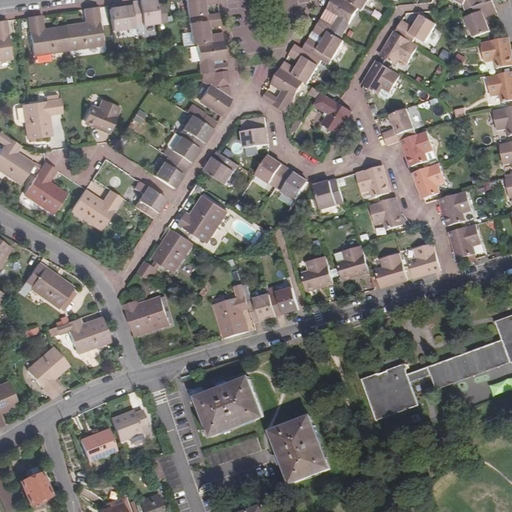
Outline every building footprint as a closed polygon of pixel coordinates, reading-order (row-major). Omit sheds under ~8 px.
[(160,22),(158,4),(157,0),(142,0),(133,1),(133,5),(136,25),(144,23),(144,24),(160,22)] [(205,4),(218,2),(218,0),(186,0),(188,15),(206,13),(205,4)] [(361,7),(350,0),(334,0),(329,9),(340,16),(336,24),(324,17),(320,23),(343,37),(361,7)] [(350,0),(361,7),(366,10),(371,0),(350,0)] [(475,7),(493,0),(460,0),(463,2),(466,11),(475,7)] [(494,0),(493,0),(475,7),(477,12),(468,16),(476,36),(494,29),(488,15),(499,11),(494,0)] [(167,21),(164,3),(158,4),(160,22),(167,21)] [(136,25),(133,5),(109,9),(113,31),(131,29),(131,28),(136,27),(136,25)] [(65,27),(68,50),(103,45),(97,7),(83,9),(86,27),(82,28),(81,25),(65,27)] [(222,24),(220,11),(206,13),(188,15),(192,44),(197,43),(224,40),(223,32),(210,34),(209,26),(222,24)] [(398,32),(416,43),(420,37),(428,42),(439,23),(424,14),(417,27),(405,20),(398,32)] [(68,50),(65,27),(46,30),(47,33),(43,33),(40,15),(26,17),(32,55),(68,50)] [(0,59),(11,58),(6,20),(0,21),(0,59)] [(305,48),(324,60),(332,65),(347,40),(343,37),(320,23),(305,48)] [(398,32),(391,43),(393,44),(384,56),(399,65),(402,59),(411,65),(422,46),(416,43),(398,32)] [(511,50),(508,37),(483,42),(486,61),(495,60),(496,67),(511,64),(511,62),(509,50),(511,50)] [(227,57),(224,40),(197,43),(201,73),(215,71),(227,69),(228,69),(227,62),(214,64),(213,59),(227,57)] [(310,83),(324,60),(305,48),(297,44),(290,55),(300,61),(296,67),(286,61),(283,67),(306,81),(310,83)] [(448,60),(451,53),(444,49),(440,57),(448,60)] [(380,61),(373,72),(374,73),(367,86),(381,94),(385,88),(393,94),(404,76),(380,61)] [(288,112),(306,81),(283,67),(274,81),(284,89),(279,97),(268,90),(264,97),(288,112)] [(227,69),(215,71),(216,84),(230,83),(227,69)] [(511,71),(489,76),(493,96),(501,95),(502,102),(511,100),(511,71)] [(232,100),(230,87),(218,88),(216,90),(209,85),(199,100),(222,115),(232,100)] [(324,92),(315,87),(312,92),(321,97),(324,92)] [(340,134),(354,111),(340,102),(324,92),(317,105),(324,109),(329,112),(326,116),(330,118),(326,126),(340,134)] [(45,119),(45,115),(62,113),(60,99),(22,104),(27,140),(50,137),(47,119),(45,119)] [(111,132),(121,107),(103,99),(98,108),(91,105),(85,119),(99,125),(99,126),(111,132)] [(212,129),(217,122),(192,106),(187,113),(192,116),(212,129)] [(511,135),(511,107),(496,110),(500,129),(507,128),(509,136),(511,135)] [(402,141),(408,139),(406,132),(416,129),(408,108),(391,115),(396,129),(385,133),(390,146),(402,141)] [(456,117),(466,115),(464,108),(455,110),(456,117)] [(139,110),(133,119),(140,124),(146,115),(139,110)] [(310,116),(305,113),(299,124),(303,127),(310,116)] [(199,149),(212,129),(192,116),(182,131),(183,131),(180,137),(199,149)] [(246,148),(270,145),(267,117),(244,121),(245,134),(244,134),(246,148)] [(402,141),(407,153),(408,152),(414,167),(429,161),(426,153),(434,150),(435,150),(428,132),(408,139),(402,141)] [(32,167),(17,157),(16,159),(13,156),(20,146),(0,133),(0,142),(3,145),(0,148),(0,171),(20,184),(32,167)] [(199,149),(180,137),(171,151),(168,157),(186,169),(199,149)] [(511,142),(503,145),(507,164),(511,163),(511,142)] [(437,158),(434,150),(426,153),(429,161),(437,158)] [(234,171),(237,167),(238,165),(219,152),(206,172),(226,185),(235,171),(234,171)] [(278,187),(290,169),(270,156),(258,174),(271,183),(272,183),(278,187)] [(164,162),(154,176),(173,188),(186,169),(168,157),(164,163),(164,162)] [(56,171),(44,163),(39,171),(23,195),(53,215),(66,196),(51,186),(50,188),(47,185),(56,171)] [(415,174),(419,185),(421,185),(426,199),(440,194),(438,186),(447,183),(440,164),(415,174)] [(384,166),(358,173),(364,193),(373,190),(375,197),(391,193),(387,179),(388,178),(384,166)] [(278,187),(297,201),(310,182),(290,169),(278,187)] [(345,199),(340,179),(316,185),(322,207),(337,202),(337,201),(345,199)] [(153,219),(166,200),(147,187),(139,182),(134,189),(143,195),(138,201),(139,202),(135,208),(153,219)] [(101,231),(122,199),(111,192),(100,207),(97,205),(98,203),(83,193),(71,211),(101,231)] [(443,200),(446,212),(448,212),(452,226),(467,222),(465,215),(474,212),(468,192),(443,200)] [(186,214),(179,225),(207,244),(228,212),(204,196),(194,210),(199,213),(195,219),(186,214)] [(402,210),(398,197),(372,205),(378,225),(388,223),(389,229),(404,225),(400,211),(402,210)] [(452,233),(456,244),(458,244),(462,259),(476,255),(474,247),(484,244),(477,226),(452,233)] [(173,273),(193,244),(175,232),(166,245),(168,247),(165,251),(160,248),(153,259),(173,273)] [(0,259),(9,247),(0,240),(0,259)] [(443,269),(435,243),(416,249),(418,258),(411,260),(415,276),(431,272),(431,273),(443,269)] [(372,272),(364,245),(344,251),(347,261),(340,263),(344,278),(358,274),(359,276),(372,272)] [(397,283),(410,279),(403,253),(383,258),(386,268),(378,270),(383,286),(397,282),(397,283)] [(336,283),(327,256),(308,262),(311,272),(303,274),(308,290),(322,286),(323,286),(336,283)] [(146,262),(138,274),(149,281),(157,269),(146,262)] [(22,283),(29,288),(58,309),(71,290),(56,280),(55,281),(53,279),(55,276),(37,263),(22,283)] [(23,296),(29,288),(22,283),(17,291),(23,296)] [(250,308),(248,303),(243,284),(236,286),(239,298),(217,304),(227,339),(249,332),(244,316),(241,316),(239,311),(250,308)] [(300,310),(294,289),(278,293),(278,294),(271,296),(277,317),(300,310)] [(75,293),(71,290),(58,309),(62,312),(75,293)] [(225,294),(213,298),(214,304),(227,300),(225,294)] [(277,317),(271,296),(271,295),(254,300),(254,301),(248,303),(250,308),(254,323),(277,317)] [(124,305),(134,336),(170,324),(161,298),(145,303),(147,308),(141,310),(138,301),(124,305)] [(437,390),(511,363),(511,312),(493,319),(500,337),(406,371),(402,361),(360,376),(375,420),(418,405),(409,381),(431,374),(437,390)] [(109,342),(102,322),(87,327),(88,329),(84,330),(80,318),(56,327),(59,335),(69,332),(76,354),(109,342)] [(51,378),(66,363),(54,350),(25,376),(48,402),(59,392),(47,380),(49,377),(51,378)] [(308,374),(305,364),(295,367),(298,377),(308,374)] [(8,382),(0,385),(0,425),(3,425),(0,418),(0,408),(0,409),(17,403),(8,382)] [(220,434),(242,426),(252,422),(253,424),(263,419),(249,383),(228,391),(224,382),(213,386),(217,395),(206,400),(202,390),(190,395),(193,405),(197,404),(208,433),(207,434),(209,439),(210,439),(211,440),(221,436),(220,434)] [(119,419),(134,413),(133,410),(118,416),(119,419)] [(138,412),(147,435),(150,434),(141,411),(138,412)] [(147,435),(138,412),(134,413),(119,419),(118,416),(110,419),(119,442),(140,433),(142,437),(147,435)] [(280,454),(271,458),(276,468),(284,465),(293,485),(330,470),(309,418),(272,433),(280,454)] [(107,432),(79,441),(86,461),(115,451),(107,432)] [(211,469),(262,452),(258,439),(207,457),(211,469)] [(168,453),(155,459),(170,497),(183,492),(168,453)] [(34,477),(43,474),(40,467),(31,471),(34,477)] [(12,499),(13,498),(2,472),(0,473),(0,501),(1,503),(12,499)] [(43,474),(34,477),(20,483),(29,505),(51,497),(43,474)] [(4,511),(17,507),(13,498),(12,499),(1,503),(4,511)] [(162,511),(158,498),(142,503),(144,511),(162,511)] [(109,510),(104,511),(131,511),(126,499),(108,506),(109,510)]
